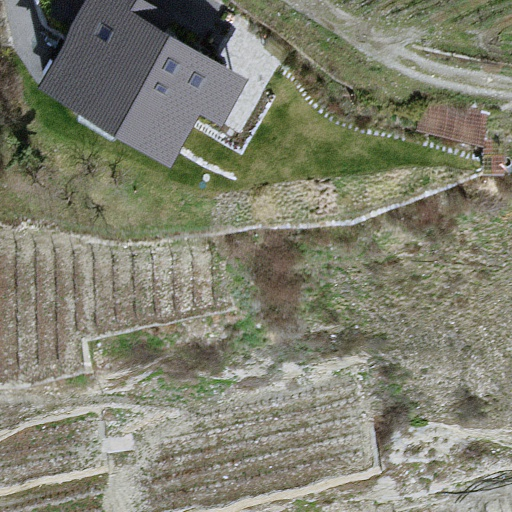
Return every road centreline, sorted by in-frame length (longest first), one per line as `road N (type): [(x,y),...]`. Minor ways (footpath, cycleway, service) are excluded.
road 1 (track): [(291,0),(436,89),(511,97)]
road 2 (track): [(511,51),(381,58)]
